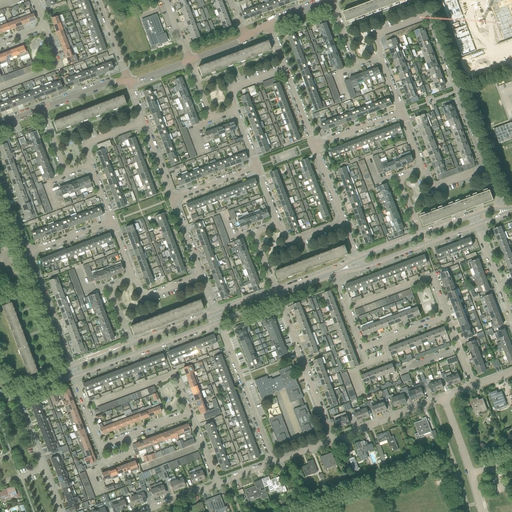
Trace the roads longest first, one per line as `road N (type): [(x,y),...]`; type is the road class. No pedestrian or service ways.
road 1 (residential): [(488,168),(429,13)]
road 2 (residential): [(332,440),(277,294)]
road 3 (residential): [(73,375),(218,320)]
road 4 (residential): [(272,462),(218,320)]
road 5 (residential): [(71,368),(28,252)]
road 6 (residential): [(360,267),(475,224)]
road 7 (unclassified): [(481,511),(443,398)]
